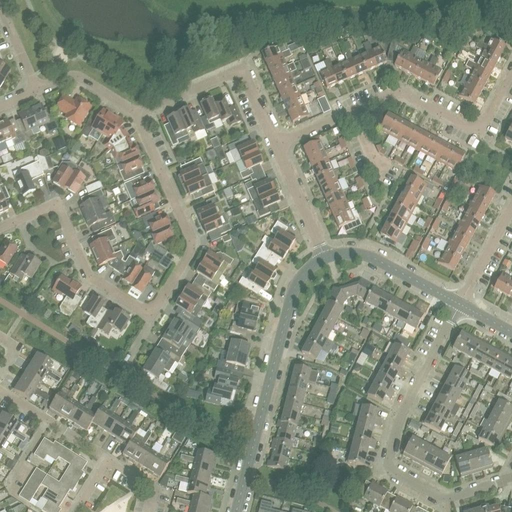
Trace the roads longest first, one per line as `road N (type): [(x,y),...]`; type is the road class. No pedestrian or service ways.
road 1 (residential): [(503,482),(447,499),(389,465),(401,414),(459,306)]
road 2 (residential): [(275,145),(381,98),(404,96),(471,128),(489,119),(511,75)]
road 3 (tertiary): [(321,258),(296,285),(236,511)]
road 4 (residential): [(152,317),(190,247),(133,113)]
road 5 (residential): [(152,317),(87,278),(52,206),(0,226)]
road 6 (residential): [(275,145),(240,68),(133,113)]
road 7 (tertiary): [(459,306),(366,257),(321,258)]
road 8 (residential): [(107,458),(0,392)]
road 9 (residential): [(321,258),(275,145)]
